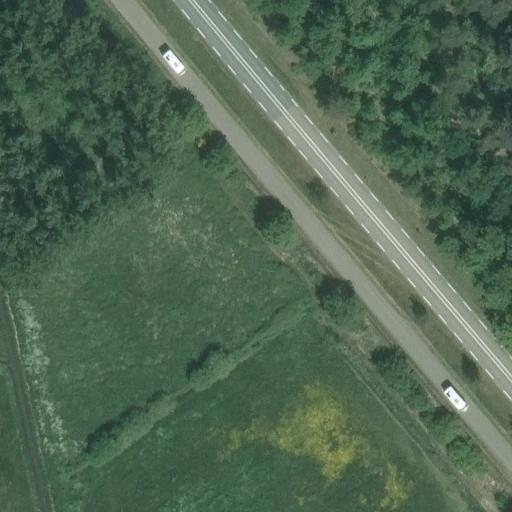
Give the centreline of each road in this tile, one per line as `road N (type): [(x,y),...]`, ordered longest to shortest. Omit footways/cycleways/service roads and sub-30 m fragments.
road 1 (track): [(71,0),(497,511)]
road 2 (unclassified): [(121,0),(511,462)]
road 3 (primary): [(511,381),(190,0)]
road 4 (track): [(511,198),(379,0)]
